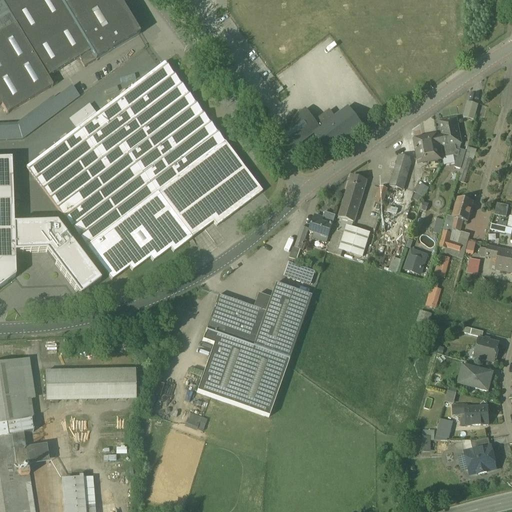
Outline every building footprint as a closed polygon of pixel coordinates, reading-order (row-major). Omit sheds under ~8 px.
[(79,59),(81,62),(92,55),(96,61),(137,37),(125,17),(115,0),(0,0),(0,102),(2,106),(7,115),(57,84),(52,76),(79,59)] [(92,55),(81,62),(80,62),(84,68),(96,61),(92,55)] [(76,116),(83,125),(26,168),(112,282),(129,268),(132,272),(150,259),(153,263),(170,250),(173,254),(192,240),(190,236),(211,220),(217,227),(262,193),(164,63),(96,115),(89,106),(76,116)] [(70,85),(22,120),(17,124),(0,125),(0,141),(22,140),(79,97),(70,85)] [(465,118),(475,120),(478,106),(469,104),(465,118)] [(330,155),(365,129),(349,108),(336,118),(331,111),(315,123),(306,111),(273,136),(288,155),(315,135),(330,155)] [(456,120),(439,123),(442,136),(438,137),(442,158),(455,156),(457,157),(459,153),(455,152),(454,145),(461,144),(461,143),(456,120)] [(438,137),(414,141),(416,150),(416,151),(418,163),(442,158),(438,137)] [(461,170),(458,182),(466,184),(476,150),(467,148),(461,170)] [(459,153),(457,157),(454,168),(461,170),(466,152),(460,150),(459,153)] [(400,156),(391,187),(402,190),(411,160),(400,156)] [(11,161),(0,160),(0,289),(15,278),(14,254),(46,253),(80,298),(101,282),(57,224),(13,226),(11,161)] [(367,181),(352,177),(339,218),(348,221),(354,223),(367,181)] [(414,199),(423,202),(428,186),(419,184),(414,199)] [(388,190),(380,188),(375,203),(383,205),(388,190)] [(473,204),(458,199),(453,218),(451,218),(448,229),(460,233),(463,222),(468,223),(473,204)] [(509,206),(497,204),(495,216),(506,218),(509,206)] [(336,216),(325,213),(323,219),(324,220),(322,224),(332,227),(336,216)] [(323,219),(315,217),(310,232),(328,239),(332,227),(322,224),(324,220),(323,219)] [(339,218),(328,253),(341,257),(343,251),(339,250),(346,227),(348,221),(339,218)] [(436,219),(433,233),(440,234),(443,220),(436,219)] [(309,230),(302,227),(297,243),(303,245),(304,245),(305,245),(307,241),(305,240),(309,230)] [(370,235),(346,227),(339,250),(343,251),(363,257),(370,235)] [(452,234),(443,232),(439,248),(446,250),(445,253),(450,255),(451,250),(460,253),(462,246),(450,242),(452,234)] [(469,241),(466,251),(474,253),(476,243),(469,241)] [(500,250),(488,247),(487,250),(481,249),(479,256),(498,260),(500,250)] [(410,248),(402,271),(421,277),(429,255),(410,248)] [(511,252),(500,250),(498,260),(495,270),(511,273),(511,252)] [(440,256),(426,307),(435,309),(441,290),(437,289),(441,277),(444,278),(449,259),(440,256)] [(284,278),(311,287),(315,273),(288,265),(284,278)] [(269,418),(288,363),(312,298),(275,285),(270,299),(258,295),(254,309),(218,296),(202,341),(214,345),(197,393),(214,398),(269,418)] [(484,333),(466,328),(465,334),(482,339),(484,333)] [(498,345),(480,340),(475,358),(493,363),(494,361),(496,360),(497,357),(495,355),(498,345)] [(21,361),(0,364),(0,448),(13,447),(16,469),(28,467),(25,449),(21,423),(30,421),(21,361)] [(479,365),(467,362),(466,368),(477,371),(479,365)] [(466,368),(463,368),(459,385),(488,392),(492,375),(477,371),(466,368)] [(135,371),(45,373),(46,403),(136,401),(135,371)] [(446,402),(453,404),(456,394),(448,392),(446,402)] [(466,407),(453,407),(453,415),(466,415),(465,409),(466,409),(466,407)] [(466,409),(465,409),(466,415),(466,426),(488,425),(488,408),(466,409)] [(185,426),(204,430),(207,417),(188,413),(185,426)] [(449,439),(453,422),(441,419),(436,436),(449,439)] [(488,440),(476,442),(471,442),(473,452),(490,448),(488,440)] [(430,450),(430,442),(418,442),(418,451),(430,450)] [(13,447),(0,448),(0,511),(22,511),(20,497),(32,495),(28,467),(16,469),(13,447)] [(473,452),(465,454),(469,471),(477,469),(479,475),(487,473),(487,472),(496,470),(491,448),(490,448),(473,452)] [(62,482),(65,511),(86,511),(83,480),(62,482)] [(34,511),(32,495),(20,497),(22,511),(34,511)]
